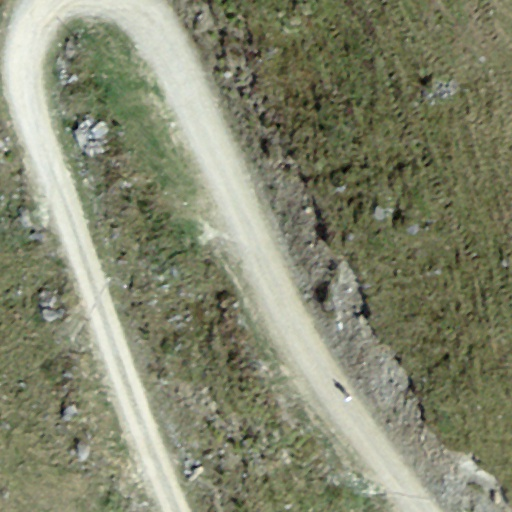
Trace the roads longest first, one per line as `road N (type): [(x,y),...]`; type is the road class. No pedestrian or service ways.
road 1 (unclassified): [(125,0),(141,10),(283,308),(424,511)]
road 2 (unclassified): [(169,511),(23,79),(26,20),(46,0)]
